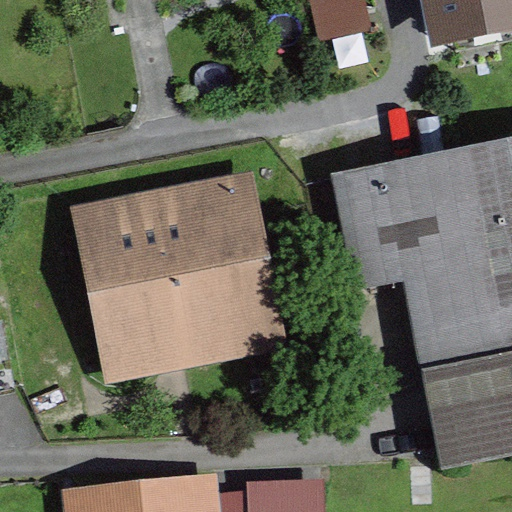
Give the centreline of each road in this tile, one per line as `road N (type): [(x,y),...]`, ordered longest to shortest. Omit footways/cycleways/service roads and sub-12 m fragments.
road 1 (residential): [(0,168),(374,110)]
road 2 (residential): [(0,455),(364,436)]
